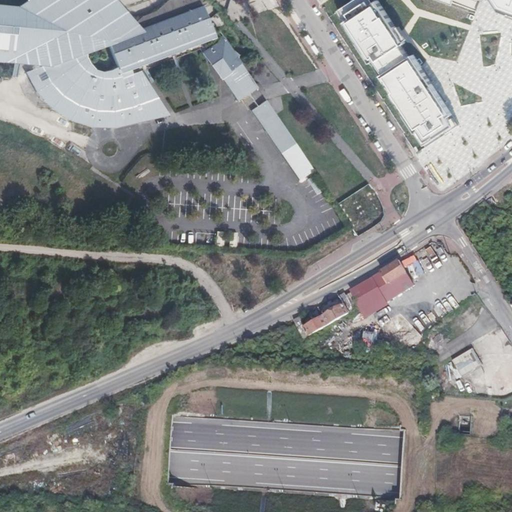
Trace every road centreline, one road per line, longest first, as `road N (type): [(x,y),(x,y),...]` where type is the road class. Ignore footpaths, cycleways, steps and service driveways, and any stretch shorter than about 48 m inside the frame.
road 1 (motorway): [(511,457),(0,422)]
road 2 (motorway): [(0,451),(511,485)]
road 3 (unclassified): [(0,245),(201,267),(244,325)]
road 4 (primary): [(244,325),(0,431)]
road 5 (unclassified): [(295,0),(434,215)]
road 6 (primary): [(434,215),(244,325)]
road 7 (residential): [(434,215),(461,240),(511,316)]
